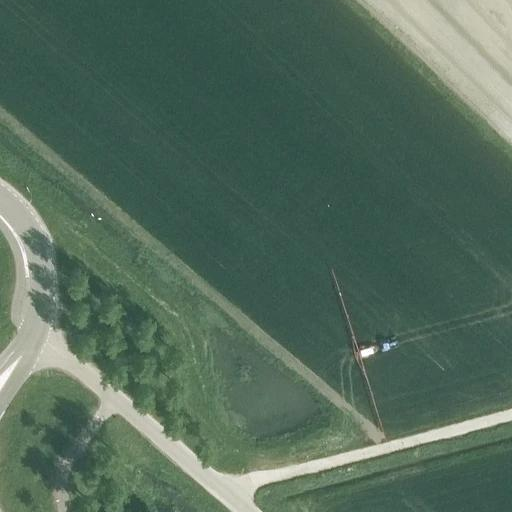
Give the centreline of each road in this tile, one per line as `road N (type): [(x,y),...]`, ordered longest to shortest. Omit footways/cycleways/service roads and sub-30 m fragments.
road 1 (track): [(223,496),(511,419)]
road 2 (unclassified): [(33,333),(241,511)]
road 3 (unclassified): [(33,333),(38,252),(26,224),(0,197)]
